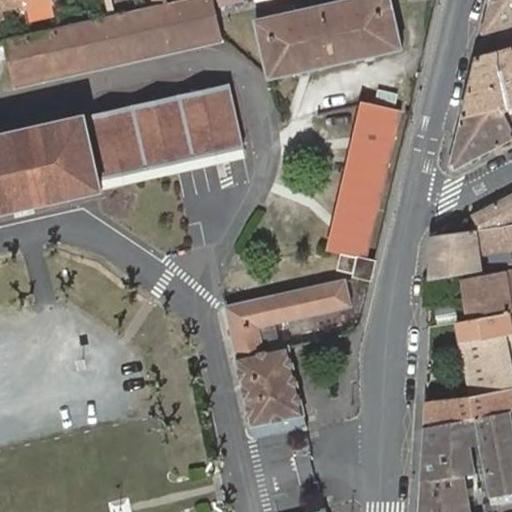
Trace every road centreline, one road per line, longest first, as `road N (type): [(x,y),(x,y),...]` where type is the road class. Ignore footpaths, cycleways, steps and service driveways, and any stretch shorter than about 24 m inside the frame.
road 1 (tertiary): [(387,511),(388,361),(412,198)]
road 2 (tertiary): [(412,198),(459,0)]
